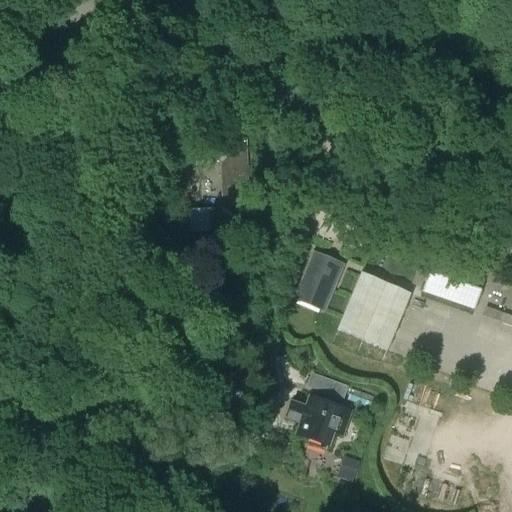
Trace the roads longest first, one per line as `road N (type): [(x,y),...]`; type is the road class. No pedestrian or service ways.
road 1 (unclassified): [(120,511),(110,79),(121,41)]
road 2 (residential): [(511,101),(241,99),(174,74),(121,41)]
road 3 (track): [(511,253),(343,173),(331,161),(331,104)]
road 4 (track): [(331,161),(321,203),(284,235),(267,275),(266,320),(283,372)]
